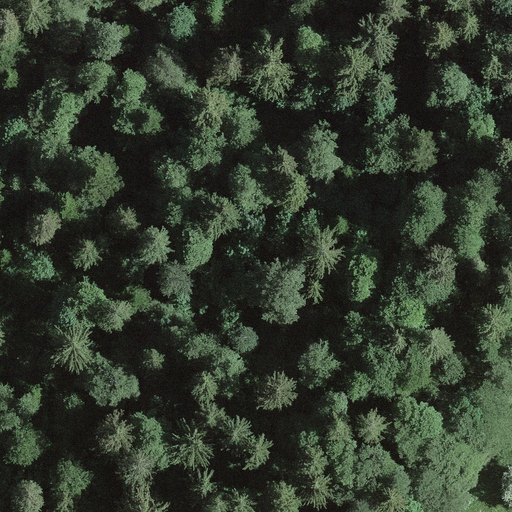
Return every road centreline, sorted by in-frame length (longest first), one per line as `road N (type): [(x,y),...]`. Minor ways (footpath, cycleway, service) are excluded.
road 1 (track): [(0,349),(273,0)]
road 2 (track): [(0,162),(119,0)]
